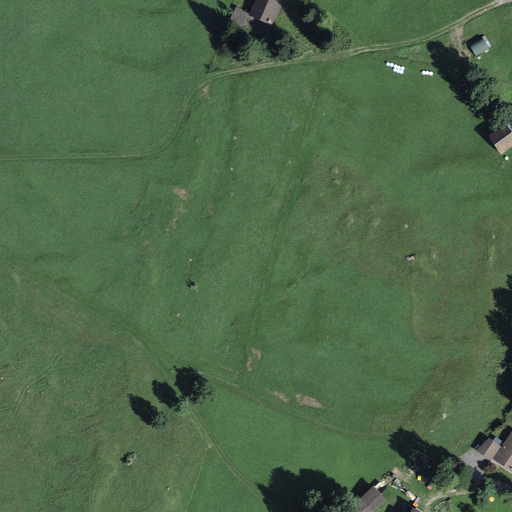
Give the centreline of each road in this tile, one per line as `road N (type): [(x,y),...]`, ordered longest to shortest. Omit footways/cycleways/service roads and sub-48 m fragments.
road 1 (track): [(505,0),(423,42),(218,78),(194,90),(168,142),(148,154),(0,160)]
road 2 (track): [(0,258),(100,317),(148,356),(275,511)]
